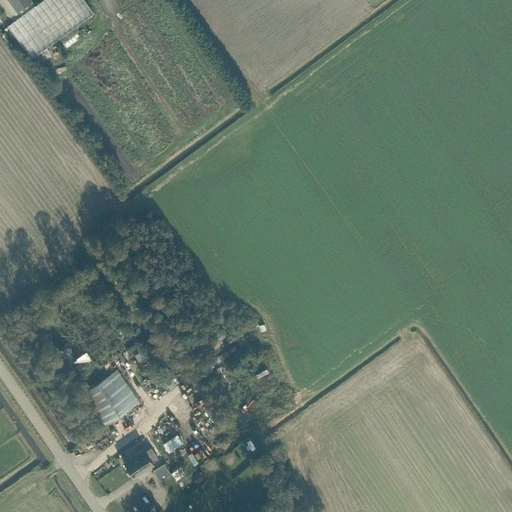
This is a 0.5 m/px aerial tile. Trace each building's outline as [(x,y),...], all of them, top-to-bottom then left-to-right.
[(31,0),(30,0),(0,0),(0,9),(6,18),(31,0)] [(84,0),(39,0),(7,24),(30,57),(93,11),(84,0)] [(116,368),(82,392),(105,424),(139,401),(116,368)] [(143,449),(124,462),(133,477),(152,464),(150,461),(156,457),(157,458),(158,458),(151,447),(144,451),(143,449)] [(163,463),(153,470),(160,480),(170,473),(163,463)] [(180,466),(171,472),(182,487),(190,481),(180,466)]
